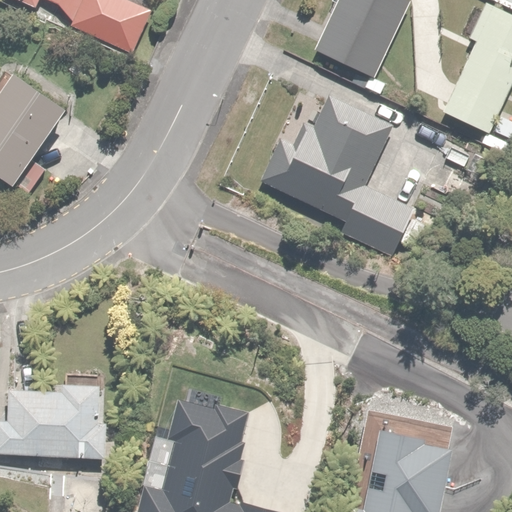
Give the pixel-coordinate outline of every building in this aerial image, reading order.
[(19,0),(133,53),(153,10),(131,0),(19,0)] [(338,0),(314,47),(375,78),(414,0),(338,0)] [(489,135),(511,83),(511,12),(486,0),(469,38),(475,42),(442,114),(489,135)] [(17,71),(0,93),(0,175),(25,194),(45,166),(38,161),(73,113),(17,71)] [(335,236),(386,260),(440,148),(382,120),(330,95),(315,126),(305,121),(295,141),(279,134),(258,179),(343,219),(335,236)] [(0,418),(0,451),(101,457),(102,445),(107,445),(108,422),(101,421),(103,373),(65,371),(64,391),(9,388),(7,419),(0,418)] [(142,482),(136,511),(285,511),(287,509),(231,499),(247,409),(178,396),(161,486),(142,482)]
